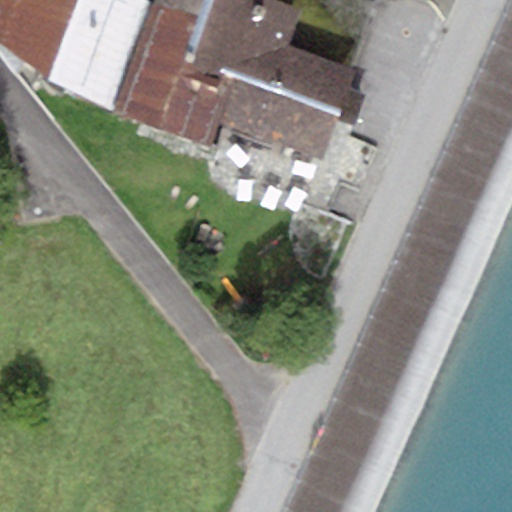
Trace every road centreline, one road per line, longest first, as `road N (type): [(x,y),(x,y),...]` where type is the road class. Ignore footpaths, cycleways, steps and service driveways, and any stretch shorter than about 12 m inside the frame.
road 1 (residential): [(485,0),(290,441)]
road 2 (residential): [(0,80),(290,441)]
